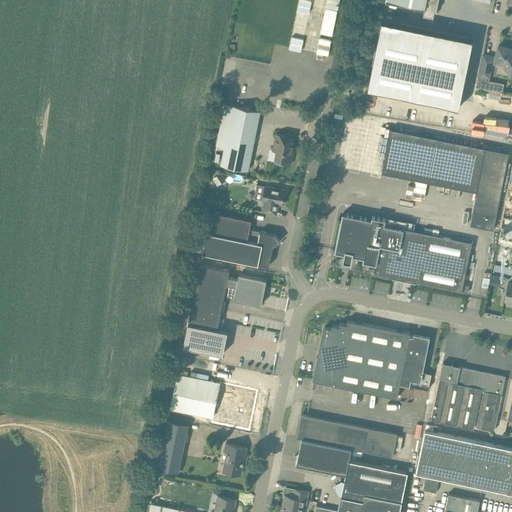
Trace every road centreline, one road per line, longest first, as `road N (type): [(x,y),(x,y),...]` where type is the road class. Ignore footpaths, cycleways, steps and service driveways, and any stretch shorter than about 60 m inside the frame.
road 1 (residential): [(0,367),(16,360),(62,181),(79,0)]
road 2 (unclassified): [(309,300),(294,330),(256,511)]
road 3 (unclassified): [(511,329),(332,293),(309,300)]
road 4 (unclassified): [(309,300),(292,261),(326,106)]
